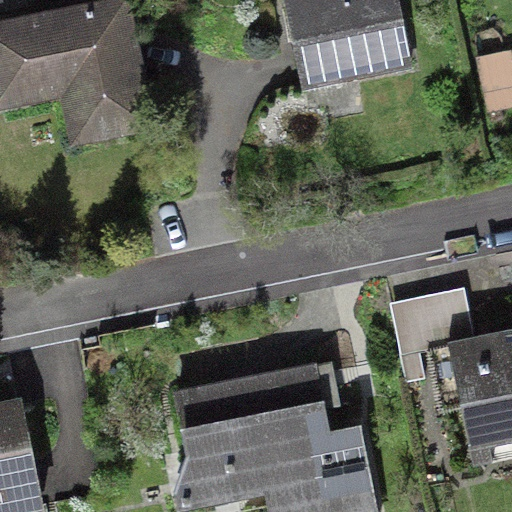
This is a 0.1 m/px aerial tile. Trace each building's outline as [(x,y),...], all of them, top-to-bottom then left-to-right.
[(69,152),(155,136),(128,0),(0,24),(0,113),(60,102),(69,152)] [(397,0),(280,0),(303,111),(349,102),(345,86),(413,72),(397,0)] [(511,56),(511,53),(476,60),(487,114),(511,109),(511,56)] [(511,335),(509,336),(424,353),(436,417),(460,413),(471,472),(511,463),(511,335)] [(316,371),(316,368),(174,398),(185,460),(173,496),(175,511),(212,511),(264,502),(266,511),(376,511),(361,434),(329,440),(321,397),(338,394),(333,367),(316,371)] [(43,511),(23,403),(0,407),(0,511),(43,511)]
